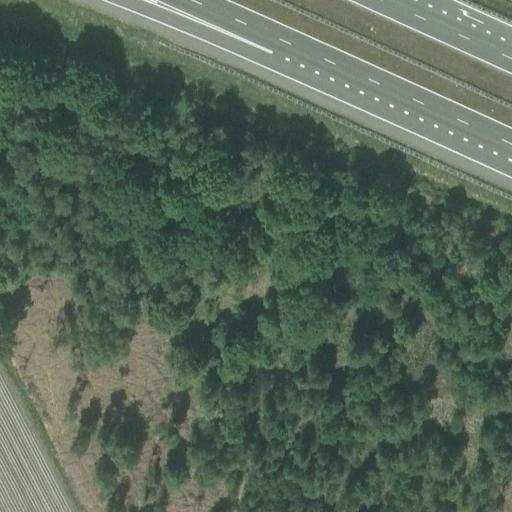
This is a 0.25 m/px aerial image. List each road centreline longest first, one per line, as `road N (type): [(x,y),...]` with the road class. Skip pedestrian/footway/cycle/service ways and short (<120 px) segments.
road 1 (motorway): [(277,40),(511,145)]
road 2 (motorway): [(511,61),(375,0)]
road 3 (motorway): [(143,0),(277,40)]
